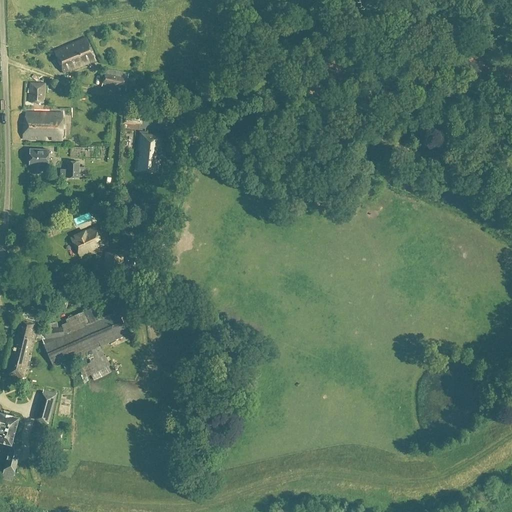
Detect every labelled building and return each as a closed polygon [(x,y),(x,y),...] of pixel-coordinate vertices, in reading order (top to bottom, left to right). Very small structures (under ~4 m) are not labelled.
[(95,61),(86,39),(53,52),(63,75),(95,61)] [(125,92),(129,75),(105,69),(101,87),(125,92)] [(44,103),(44,84),(30,83),(29,102),(44,103)] [(192,125),(197,107),(175,101),(170,118),(192,125)] [(62,141),(62,114),(26,112),(22,140),(45,141),(46,137),(50,137),(51,141),(62,141)] [(148,133),(139,132),(137,150),(141,152),(141,158),(136,158),(135,171),(158,173),(162,134),(154,133),(153,140),(147,140),(148,133)] [(70,148),(83,148),(83,138),(69,138),(70,148)] [(47,166),(48,150),(29,149),(28,165),(47,166)] [(88,175),(88,167),(79,167),(79,162),(67,162),(66,178),(78,178),(78,177),(83,177),(83,174),(88,175)] [(103,245),(95,228),(85,232),(85,231),(74,236),(74,237),(70,238),(79,256),(103,245)] [(121,271),(122,254),(106,253),(104,269),(121,271)] [(66,309),(70,294),(60,292),(56,306),(66,309)] [(100,346),(127,335),(117,312),(100,319),(95,307),(65,320),(67,323),(61,325),(62,327),(58,327),(57,322),(47,324),(48,329),(44,330),(44,328),(37,326),(37,324),(20,320),(6,374),(24,379),(30,355),(28,355),(30,350),(31,351),(33,341),(41,339),(44,345),(42,346),(46,354),(47,354),(53,367),(62,363),(65,370),(71,368),(68,360),(73,358),(77,366),(76,367),(84,383),(89,380),(87,377),(91,375),(94,381),(111,372),(108,366),(110,365),(105,355),(104,355),(100,346)] [(23,313),(21,319),(33,322),(35,316),(23,313)] [(44,391),(38,411),(50,414),(51,415),(56,395),(44,391)] [(36,419),(47,423),(50,414),(38,411),(36,419)] [(12,482),(21,447),(11,445),(18,418),(0,413),(0,442),(11,445),(2,479),(12,482)]
